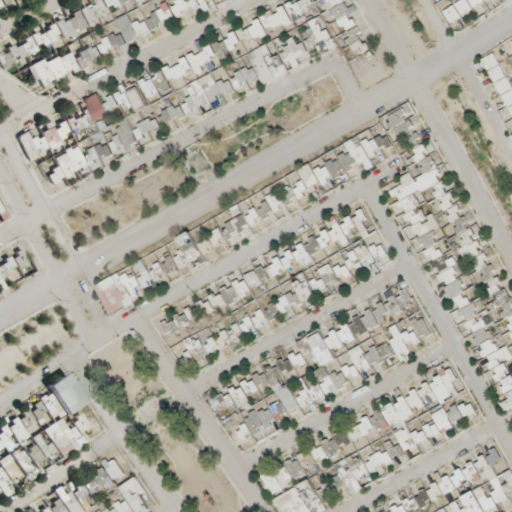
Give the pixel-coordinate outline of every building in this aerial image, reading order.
[(247,50),(262,83),(336,51),(322,19),(307,25),(304,17),(310,14),(305,2),(224,38),(233,57),(247,50)] [(249,214),(220,216),(221,232),(214,232),(214,247),(250,246),(249,214)] [(243,281),(256,302),(312,269),(300,248),(243,281)] [(364,382),(414,359),(408,347),(419,343),(415,335),(404,340),(398,327),(379,335),(375,326),(405,313),(399,299),(350,322),(361,346),(349,352),(364,382)] [(276,319),(277,309),(269,309),(268,319),(276,319)] [(338,363),(325,337),(312,343),(324,370),(338,363)] [(390,430),(463,399),(452,375),(380,407),(390,430)] [(236,388),(237,411),(251,410),(250,396),(257,396),(257,387),(236,388)] [(432,417),(442,436),(454,429),(445,411),(432,417)] [(459,496),(498,479),(489,459),(447,476),(450,482),(428,491),(432,501),(457,491),(459,496)]
